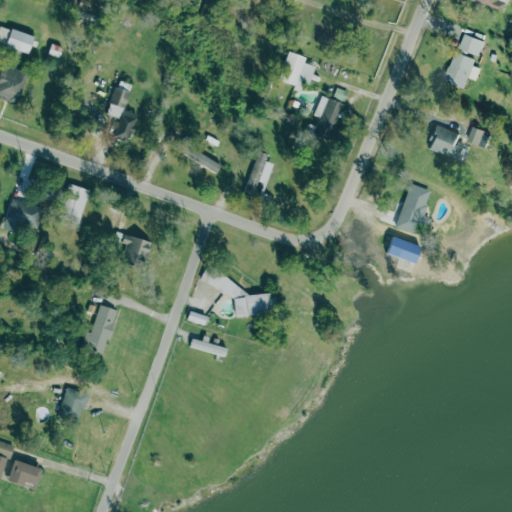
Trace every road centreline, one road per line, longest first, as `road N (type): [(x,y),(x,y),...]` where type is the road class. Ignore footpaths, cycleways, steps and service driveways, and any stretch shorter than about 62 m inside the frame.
road 1 (residential): [(317,238),(283,236),(0,135)]
road 2 (residential): [(102,511),(212,212)]
road 3 (residential): [(317,238),(343,209),(425,0)]
